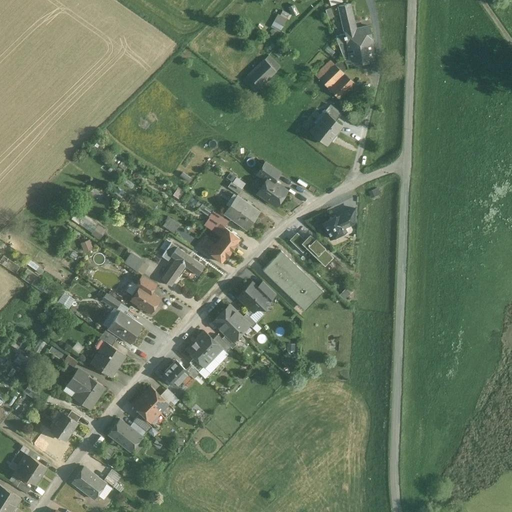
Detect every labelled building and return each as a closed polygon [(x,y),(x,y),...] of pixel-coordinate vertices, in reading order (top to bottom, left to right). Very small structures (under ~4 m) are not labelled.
[(369,26),(355,29),(349,3),(338,6),(345,34),(349,50),(354,49),(356,48),(358,63),(373,61),(371,45),(373,44),(369,26)] [(278,9),(271,26),(280,30),(288,13),(278,9)] [(345,34),(336,36),(336,39),(343,58),(346,66),(355,60),(354,49),(349,50),(345,34)] [(257,89),(278,68),(266,55),(244,76),(257,89)] [(343,58),(320,81),(329,89),(345,74),(348,70),(346,66),(343,58)] [(345,74),(329,89),(339,100),(355,84),(345,74)] [(341,114),(331,106),(326,113),(336,121),(341,114)] [(336,121),(326,113),(311,132),(326,144),(342,125),(336,121)] [(265,162),(257,174),(265,180),(267,178),(273,182),(280,172),(265,162)] [(273,182),(267,178),(265,180),(262,185),(264,187),(260,194),(276,206),(286,191),(273,182)] [(241,189),(231,182),(227,186),(238,194),(241,189)] [(178,186),(172,194),(179,199),(185,191),(178,186)] [(259,212),(236,195),(224,213),(247,229),(259,212)] [(213,210),(202,203),(198,209),(209,216),(213,210)] [(354,208),(344,213),(350,224),(353,222),(354,208)] [(344,213),(339,215),(344,227),(350,224),(344,213)] [(81,214),(75,222),(100,240),(104,233),(85,220),(86,218),(81,214)] [(334,217),(330,216),(328,220),(323,222),(330,238),(346,231),(344,227),(339,215),(334,217)] [(161,225),(173,232),(179,223),(167,216),(161,225)] [(217,221),(211,228),(214,231),(220,223),(217,221)] [(227,229),(220,223),(214,231),(221,237),(227,229)] [(240,238),(227,229),(221,237),(218,241),(231,250),(240,238)] [(304,239),(297,232),(294,235),(302,242),(304,239)] [(332,256),(309,234),(304,239),(302,242),(301,242),(306,248),(324,265),(332,256)] [(302,242),(294,235),(289,239),(302,252),(306,248),(301,242),(302,242)] [(205,237),(199,244),(202,247),(208,239),(205,237)] [(84,251),(92,248),(89,239),(80,242),(84,251)] [(215,245),(208,239),(202,247),(209,252),(215,245)] [(231,250),(218,241),(215,245),(209,252),(222,262),(231,250)] [(172,243),(163,256),(168,260),(171,256),(177,247),(172,243)] [(182,250),(178,247),(177,247),(171,256),(176,259),(182,250)] [(176,259),(161,279),(171,286),(185,266),(198,275),(204,266),(182,250),(176,259)] [(281,250),(272,260),(314,300),(323,290),(281,250)] [(126,264),(136,271),(143,261),(133,254),(126,264)] [(304,310),(314,300),(272,260),(262,270),(304,310)] [(156,284),(142,275),(136,284),(139,286),(140,286),(150,293),(156,284)] [(257,287),(251,281),(237,296),(253,311),(257,307),(258,308),(264,308),(264,302),(263,301),(267,297),(257,287)] [(276,293),(263,281),(257,287),(267,297),(269,299),(276,293)] [(150,293),(140,286),(139,286),(136,291),(134,291),(132,295),(132,297),(131,300),(137,304),(137,306),(141,308),(143,308),(151,313),(160,299),(150,293)] [(111,296),(121,302),(124,298),(114,291),(111,296)] [(120,303),(106,293),(102,300),(116,310),(116,308),(120,303)] [(49,308),(54,311),(62,300),(57,296),(49,308)] [(121,302),(120,303),(116,308),(119,311),(125,314),(129,308),(121,302)] [(242,317),(229,305),(221,313),(241,332),(249,324),(242,317)] [(125,314),(119,311),(107,329),(118,336),(130,344),(142,325),(125,314)] [(241,332),(221,313),(213,321),(226,334),(233,341),(241,332)] [(256,323),(246,313),(242,317),(249,324),(252,327),(256,323)] [(26,322),(36,328),(40,323),(30,316),(26,322)] [(103,333),(115,341),(118,336),(107,329),(106,328),(103,333)] [(213,339),(204,331),(195,340),(212,357),(222,348),(213,339)] [(106,342),(111,346),(115,341),(103,333),(99,338),(106,343),(106,342)] [(221,338),(217,334),(213,339),(222,348),(226,351),(230,347),(221,338)] [(233,341),(226,334),(221,338),(230,347),(232,348),(236,344),(233,341)] [(40,339),(34,349),(40,353),(46,343),(40,339)] [(212,357),(195,340),(185,350),(193,357),(203,367),(212,357)] [(111,346),(106,342),(106,343),(91,364),(111,377),(126,355),(111,346)] [(20,353),(14,361),(28,371),(31,366),(27,362),(29,359),(20,353)] [(78,362),(68,355),(65,360),(75,367),(78,362)] [(203,367),(193,357),(189,362),(198,371),(203,367)] [(186,370),(176,361),(163,374),(176,386),(182,380),(180,378),(187,371),(186,370)] [(199,373),(191,364),(186,370),(187,371),(194,378),(199,373)] [(105,386),(78,369),(68,384),(80,391),(75,398),(90,408),(105,386)] [(23,391),(30,382),(21,376),(15,385),(23,391)] [(49,396),(30,382),(23,391),(43,405),(49,396)] [(160,395),(151,386),(142,396),(159,412),(168,403),(160,395)] [(167,388),(160,395),(167,403),(170,400),(174,395),(167,388)] [(159,412),(142,396),(133,405),(150,422),(159,412)] [(80,416),(71,410),(68,416),(77,422),(80,416)] [(68,416),(62,412),(62,413),(64,414),(58,424),(55,423),(50,430),(65,440),(77,422),(68,416)] [(151,427),(139,414),(133,421),(147,432),(151,427)] [(141,436),(119,419),(107,435),(125,448),(130,452),(141,436)] [(115,451),(105,444),(102,448),(111,456),(115,451)] [(46,467),(30,456),(29,457),(31,458),(21,474),(19,473),(35,484),(46,467)] [(102,482),(83,467),(71,482),(93,500),(103,487),(105,485),(102,482)] [(121,476),(112,469),(107,475),(115,482),(116,483),(121,476)] [(115,482),(107,475),(102,482),(105,485),(110,489),(115,482)] [(31,488),(22,482),(18,487),(28,493),(31,488)] [(21,498),(0,484),(0,511),(11,511),(15,506),(15,507),(21,498)]
